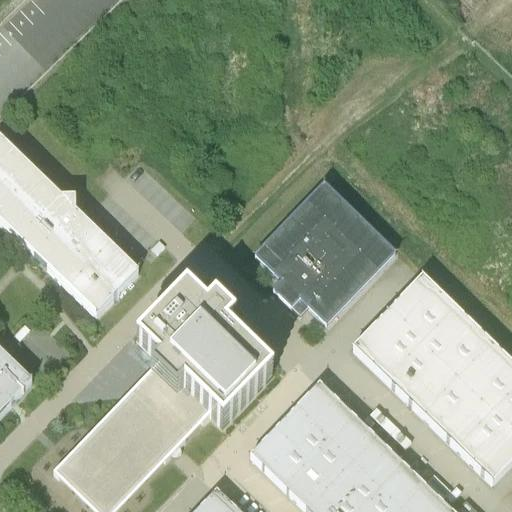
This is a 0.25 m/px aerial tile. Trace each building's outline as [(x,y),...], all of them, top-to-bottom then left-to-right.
[(0,145),(0,228),(96,321),(138,278),(75,218),(75,203),(61,204),(0,145)] [(324,190),(254,262),(281,287),(272,296),(300,322),(308,314),(326,330),(395,259),(324,190)] [(511,370),(422,283),(352,356),(491,490),(511,468),(511,370)] [(53,478),(87,511),(121,511),(171,461),(174,462),(176,462),(179,460),(181,458),(181,455),(179,452),(209,421),(222,433),(273,381),(241,351),(247,346),(239,339),(234,344),(226,337),(234,328),(214,309),(206,318),(186,297),(136,349),(139,352),(131,360),(146,375),(154,367),(157,371),(53,478)] [(0,421),(32,389),(0,358),(0,421)] [(250,462),(301,511),(445,511),(319,391),(250,462)] [(231,511),(216,497),(201,511),(231,511)]
